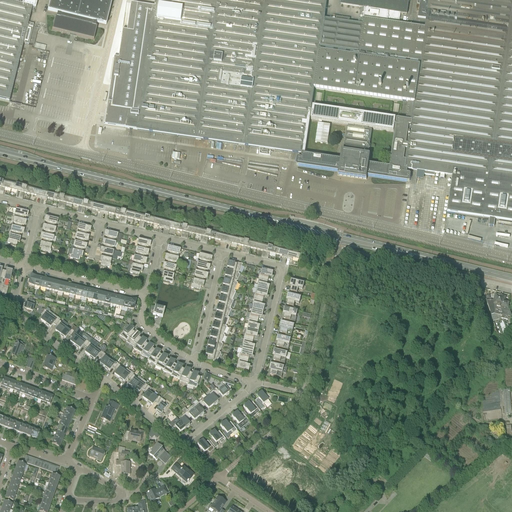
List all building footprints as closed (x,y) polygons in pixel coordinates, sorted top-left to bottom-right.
[(23,0),(22,5),(0,0),(0,99),(9,102),(11,94),(14,82),(23,43),(29,45),(33,25),(28,23),(32,7),(33,8),(35,8),(37,0),(50,0),(49,6),(47,11),(57,14),(56,17),(55,17),(52,30),(93,41),(97,27),(95,27),(96,23),(106,26),(112,0),(23,0)] [(408,0),(340,0),(340,4),(360,7),(358,24),(349,22),(350,18),(335,16),(334,20),(324,19),(326,6),(326,0),(155,0),(155,7),(143,5),(139,33),(151,35),(137,130),(291,152),(302,154),(301,158),(299,158),(298,158),(297,159),(296,164),(296,165),(298,166),(338,172),(338,175),(338,176),(366,180),(367,176),(408,182),(409,182),(409,181),(410,181),(410,175),(410,174),(409,174),(407,173),(407,169),(419,171),(418,174),(434,176),(435,173),(440,174),(440,178),(444,179),(444,175),(452,176),(447,212),(490,218),(488,226),(494,227),(495,219),(511,221),(511,0),(421,0),(419,19),(426,20),(425,28),(363,19),(363,18),(399,23),(400,13),(407,14),(408,0)] [(1,187),(11,190),(12,183),(3,181),(1,188),(1,187)] [(20,192),(22,186),(12,183),(11,190),(20,192)] [(21,192),(30,194),(32,188),(22,186),(20,192),(21,192)] [(41,199),(43,191),(32,188),(30,194),(36,196),(36,198),(41,199)] [(47,199),(53,200),(54,194),(43,191),(41,199),(46,200),(47,199)] [(62,203),(64,196),(54,194),(53,200),(62,202),(62,203)] [(63,202),(72,205),(74,198),(64,196),(62,203),(63,203),(63,202)] [(82,207),(83,201),(74,198),(72,205),(82,207)] [(82,207),(91,209),(93,203),(83,201),(82,207)] [(102,214),(104,206),(93,203),(91,209),(97,211),(97,213),(102,214)] [(108,214),(114,215),(116,209),(104,206),(102,214),(103,214),(108,215),(108,214)] [(16,215),(16,218),(23,220),(24,217),(26,218),(26,216),(27,216),(28,213),(29,212),(15,209),(16,210),(15,215),(16,215)] [(124,218),(125,211),(116,209),(114,215),(124,217),(124,218)] [(124,217),(133,220),(135,213),(125,211),(124,218),(124,217)] [(143,222),(145,216),(135,213),(133,220),(143,222)] [(45,217),(45,220),(46,220),(45,222),(47,223),(46,225),(46,226),(54,228),(54,227),(54,225),(55,225),(58,220),(45,216),(45,217)] [(143,222),(153,224),(154,218),(145,216),(143,222)] [(14,224),(14,227),(21,228),(22,226),(24,226),(24,224),(25,224),(26,221),(23,220),(16,218),(13,218),(14,218),(13,224),(14,224)] [(163,229),(164,229),(166,221),(154,218),(153,224),(159,226),(158,228),(163,229)] [(169,228),(175,230),(177,224),(166,221),(164,229),(169,230),(169,228)] [(76,233),(89,236),(86,235),(86,232),(88,233),(89,231),(90,231),(91,228),(78,224),(78,225),(78,230),(79,231),(78,233),(76,233)] [(185,233),(187,226),(177,224),(175,230),(185,232),(185,233)] [(41,233),(54,237),(54,236),(52,236),(52,233),(53,233),(55,228),(56,228),(43,225),(43,229),(44,229),(43,231),(45,231),(44,234),(41,233)] [(8,234),(9,235),(11,235),(19,237),(20,234),(21,234),(22,233),(23,233),(24,229),(24,230),(24,229),(21,228),(14,227),(11,226),(12,226),(11,231),(9,230),(8,234)] [(185,232),(195,235),(196,228),(187,226),(185,233),(185,232)] [(204,237),(206,231),(196,228),(195,235),(204,237)] [(103,239),(103,240),(116,243),(120,244),(122,235),(105,231),(104,235),(105,235),(105,237),(107,237),(106,240),(103,239)] [(205,237),(214,239),(216,233),(206,231),(204,237),(205,237)] [(40,242),(52,245),(50,244),(50,242),(51,242),(53,237),(54,237),(41,233),(41,234),(40,237),(42,237),(41,239),(43,240),(42,243),(40,242)] [(74,241),(87,245),(84,244),(84,241),(86,241),(87,239),(88,240),(88,236),(89,236),(76,233),(76,239),(77,239),(76,242),(74,241)] [(225,244),(227,236),(216,233),(214,239),(220,241),(220,242),(225,244)] [(19,237),(11,235),(9,235),(7,243),(11,244),(10,245),(10,246),(16,248),(17,243),(19,243),(21,237),(19,237)] [(231,243),(237,245),(238,238),(227,236),(225,244),(230,245),(231,243)] [(246,248),(248,241),(238,238),(237,245),(246,247),(246,248)] [(136,247),(136,248),(149,251),(146,250),(146,247),(148,247),(148,246),(149,246),(150,242),(151,243),(151,242),(138,239),(138,245),(139,245),(138,248),(136,247)] [(105,246),(104,249),(111,251),(112,248),(113,248),(115,243),(116,243),(103,240),(102,243),(103,243),(103,245),(105,246)] [(71,247),(70,250),(72,250),(83,253),(82,252),(82,249),(84,250),(85,248),(86,248),(86,245),(87,245),(74,241),(71,241),(71,246),(71,247)] [(247,247),(256,250),(258,243),(248,241),(246,248),(247,248),(247,247)] [(52,245),(40,242),(39,248),(41,249),(40,254),(46,255),(46,254),(46,253),(50,254),(52,245)] [(266,252),(267,246),(258,243),(256,250),(266,252)] [(168,247),(167,250),(168,250),(168,252),(169,253),(169,255),(169,256),(176,257),(178,258),(179,255),(178,255),(180,250),(180,249),(167,246),(167,247),(168,247)] [(266,252),(275,254),(277,248),(267,246),(266,252)] [(101,248),(100,252),(101,252),(101,254),(103,254),(102,257),(111,260),(116,261),(118,252),(114,251),(111,251),(104,249),(101,248)] [(134,256),(147,259),(143,258),(144,255),(146,256),(146,254),(147,254),(148,251),(149,251),(136,248),(136,253),(137,254),(136,256),(134,256)] [(286,259),(288,251),(277,248),(275,254),(282,256),(281,257),(286,259)] [(82,259),(83,253),(72,250),(70,259),(73,259),(73,261),(78,263),(79,258),(82,259)] [(288,251),(286,259),(287,259),(292,260),(292,258),(298,260),(300,254),(288,251)] [(200,260),(199,263),(207,265),(207,262),(209,262),(209,260),(211,261),(212,257),(199,254),(199,260),(200,260)] [(167,261),(167,264),(166,264),(174,266),(175,263),(176,263),(178,258),(176,257),(169,256),(169,255),(165,255),(166,255),(165,258),(166,259),(165,261),(167,261)] [(132,264),(132,265),(143,267),(141,267),(142,264),(144,264),(144,262),(145,263),(146,259),(147,259),(134,256),(134,262),(135,262),(134,265),(132,264)] [(102,257),(100,257),(99,263),(101,263),(100,268),(106,269),(106,267),(109,268),(111,260),(102,257)] [(198,268),(197,271),(197,272),(205,273),(205,270),(207,271),(207,269),(209,269),(209,266),(210,266),(207,265),(199,263),(197,262),(197,263),(197,268),(198,268)] [(228,268),(228,271),(228,272),(238,274),(242,264),(237,263),(236,264),(227,262),(228,263),(227,268),(228,268)] [(165,269),(164,272),(164,273),(172,274),(173,271),(174,272),(176,267),(176,266),(174,266),(166,264),(167,264),(163,263),(164,264),(163,267),(164,267),(163,269),(165,269)] [(143,267),(132,265),(130,273),(133,274),(132,276),(138,277),(139,273),(142,273),(143,267)] [(259,274),(258,279),(267,281),(268,278),(268,276),(273,277),(271,277),(273,272),(260,269),(261,269),(260,274),(259,274)] [(0,285),(0,293),(6,298),(8,287),(4,286),(5,280),(9,281),(10,281),(12,273),(13,273),(12,272),(12,271),(6,270),(6,271),(6,272),(4,272),(0,285)] [(196,277),(195,280),(203,282),(203,279),(205,279),(206,277),(207,278),(208,274),(205,273),(197,272),(197,271),(195,271),(195,277),(196,277)] [(226,277),(225,280),(236,283),(240,275),(238,274),(228,272),(228,271),(225,271),(226,271),(224,277),(226,277)] [(164,273),(164,272),(163,272),(161,278),(164,279),(163,283),(168,285),(168,284),(169,283),(172,284),(174,275),(172,274),(164,273)] [(34,287),(36,277),(30,276),(29,280),(28,279),(27,283),(28,283),(28,285),(34,286),(34,287)] [(34,286),(40,288),(42,278),(36,277),(34,287),(34,286)] [(40,288),(46,289),(48,280),(42,278),(40,288)] [(195,280),(193,279),(191,288),(194,289),(194,290),(194,291),(199,292),(200,287),(203,288),(204,282),(203,282),(195,280)] [(257,285),(256,289),(268,292),(269,287),(266,286),(266,285),(267,281),(258,279),(257,284),(257,285)] [(46,289),(51,291),(54,281),(48,280),(46,289)] [(224,286),(223,289),(234,292),(237,283),(236,283),(225,280),(223,280),(224,280),(222,285),(224,286)] [(291,286),(290,291),(297,293),(298,289),(302,290),(304,283),(304,284),(304,283),(291,280),(290,285),(292,285),(292,287),(291,286)] [(51,291),(57,292),(60,283),(54,281),(51,291)] [(57,292),(63,294),(65,284),(60,283),(57,292)] [(63,294),(69,295),(71,286),(65,284),(63,294)] [(69,295),(75,296),(77,287),(71,286),(69,295)] [(75,296),(81,298),(83,288),(77,287),(75,296)] [(81,298),(86,299),(89,290),(83,288),(81,298)] [(222,295),(221,298),(231,300),(235,292),(234,292),(223,289),(221,288),(221,289),(220,294),(222,295)] [(254,293),(253,299),(262,301),(263,298),(263,297),(263,296),(268,297),(267,296),(268,292),(256,289),(255,294),(254,293)] [(86,299),(92,301),(95,291),(89,290),(86,299)] [(92,301),(98,302),(100,293),(95,291),(92,301)] [(98,302),(104,303),(106,294),(100,293),(98,302)] [(104,303),(110,305),(112,296),(106,294),(104,303)] [(288,300),(286,305),(294,307),(294,306),(295,303),(299,304),(300,297),(301,298),(301,297),(288,294),(287,294),(288,294),(287,299),(289,299),(289,301),(288,300)] [(489,301),(486,301),(488,306),(491,314),(491,316),(492,316),(493,321),(497,320),(501,319),(502,319),(506,320),(507,317),(511,317),(509,312),(508,307),(507,307),(508,303),(504,302),(505,297),(496,295),(495,301),(491,301),(491,300),(489,300),(489,301)] [(110,305),(116,306),(118,297),(112,296),(110,305)] [(116,306),(121,308),(124,298),(118,297),(116,306)] [(220,303),(219,306),(219,307),(229,309),(233,301),(231,300),(221,298),(219,297),(219,298),(218,303),(220,303)] [(127,309),(130,299),(129,299),(129,300),(124,298),(121,308),(127,309)] [(130,299),(127,309),(127,310),(127,309),(133,311),(134,309),(135,309),(135,310),(136,305),(136,306),(135,305),(135,301),(130,300),(130,299)] [(253,305),(251,309),(263,312),(264,307),(261,306),(261,305),(262,301),(253,299),(252,304),(253,305)] [(32,301),(28,300),(27,305),(25,304),(25,305),(24,305),(23,304),(22,310),(25,312),(29,314),(31,312),(32,312),(34,306),(33,306),(34,302),(32,301)] [(218,312),(217,315),(227,318),(231,310),(229,309),(219,307),(219,306),(217,306),(216,312),(218,312)] [(154,311),(152,316),(155,316),(154,318),(157,319),(157,317),(162,318),(163,313),(164,310),(154,307),(154,308),(154,309),(154,311)] [(296,318),(297,311),(298,311),(284,308),(285,308),(284,312),(286,313),(285,314),(284,314),(283,319),(295,322),(296,318)] [(247,313),(245,319),(248,319),(257,321),(258,318),(258,317),(258,316),(263,317),(262,316),(263,312),(251,309),(250,314),(247,313)] [(44,326),(53,314),(49,311),(48,313),(44,310),(41,315),(40,315),(43,317),(40,321),(45,325),(44,326)] [(59,321),(60,319),(53,314),(44,326),(48,329),(49,329),(48,328),(49,327),(50,328),(53,324),(55,326),(59,321)] [(215,324),(225,327),(229,318),(227,318),(217,315),(215,315),(214,320),(216,321),(215,324)] [(248,325),(247,329),(258,332),(259,327),(256,326),(256,325),(257,325),(257,321),(248,319),(247,324),(248,325)] [(63,321),(61,323),(59,321),(55,326),(58,328),(55,332),(60,335),(59,337),(65,328),(68,325),(63,321)] [(292,332),(294,325),(281,322),(280,326),(282,327),(282,328),(281,328),(280,333),(286,335),(285,336),(291,337),(293,332),(292,332)] [(213,330),(213,333),(223,335),(227,327),(225,327),(215,324),(213,323),(212,324),(213,324),(212,329),(213,330)] [(126,342),(136,332),(134,333),(132,331),(133,330),(130,326),(130,325),(128,327),(126,329),(119,336),(127,341),(126,342)] [(60,335),(59,337),(63,340),(63,339),(64,338),(65,339),(68,335),(70,337),(76,328),(73,326),(70,329),(69,328),(68,330),(65,328),(60,335)] [(70,342),(75,346),(84,334),(76,328),(70,337),(72,339),(70,342)] [(245,333),(243,339),(253,341),(253,338),(253,337),(254,336),(258,337),(257,336),(258,332),(247,329),(245,334),(245,333)] [(133,348),(133,349),(142,338),(142,337),(141,339),(138,337),(140,336),(136,332),(126,342),(134,347),(133,348)] [(211,338),(211,341),(210,342),(221,344),(224,336),(223,335),(213,333),(210,332),(211,333),(209,338),(211,338)] [(84,334),(74,347),(78,350),(79,349),(79,350),(82,346),(85,348),(89,342),(91,339),(84,334)] [(276,347),(288,350),(289,346),(290,339),(291,339),(277,336),(278,336),(277,340),(279,341),(278,342),(276,347)] [(142,338),(133,349),(141,353),(149,343),(147,345),(145,343),(146,342),(145,340),(142,338),(143,338),(142,338)] [(243,345),(242,349),(253,352),(254,347),(251,346),(251,345),(252,345),(253,341),(243,339),(242,344),(243,345)] [(12,351),(10,356),(12,356),(11,357),(12,357),(13,357),(19,359),(18,358),(20,352),(21,352),(23,347),(21,346),(22,343),(16,341),(15,343),(15,344),(12,351)] [(209,347),(208,350),(219,353),(222,344),(221,344),(210,342),(211,341),(208,341),(209,341),(207,347),(209,347)] [(89,358),(95,350),(91,348),(93,346),(89,342),(85,348),(87,349),(84,353),(89,357),(89,358)] [(141,353),(140,355),(147,358),(148,359),(154,351),(152,349),(152,348),(153,347),(152,346),(149,344),(149,343),(141,353)] [(90,357),(89,358),(93,361),(93,360),(94,361),(97,357),(99,359),(103,353),(105,350),(106,350),(106,349),(106,348),(106,347),(105,346),(104,346),(103,345),(102,345),(101,346),(100,347),(99,348),(97,347),(95,350),(90,357)] [(154,366),(155,366),(162,356),(161,356),(159,354),(160,353),(156,349),(147,360),(155,364),(154,366)] [(240,354),(238,359),(248,361),(248,358),(248,357),(249,356),(253,357),(252,356),(253,352),(242,349),(241,354),(240,354)] [(208,350),(206,350),(205,355),(207,356),(206,359),(213,361),(216,363),(220,353),(219,353),(208,350)] [(273,361),(284,364),(287,353),(274,350),(273,354),(275,355),(275,356),(274,356),(273,361)] [(103,369),(110,361),(106,358),(108,356),(103,353),(99,359),(102,360),(99,364),(104,368),(103,369)] [(162,371),(163,370),(169,361),(166,359),(167,358),(163,355),(163,354),(161,356),(162,356),(155,366),(163,370),(162,371)] [(45,369),(51,371),(50,371),(53,364),(54,364),(56,359),(50,357),(51,356),(49,356),(47,355),(47,356),(45,363),(44,363),(42,368),(44,369),(45,370),(45,369)] [(26,367),(29,368),(31,362),(34,363),(35,361),(29,358),(26,367)] [(170,376),(171,375),(176,366),(174,364),(175,362),(170,359),(169,361),(163,370),(162,371),(171,375),(170,376)] [(248,361),(238,359),(237,364),(238,365),(237,369),(236,369),(248,372),(249,367),(251,368),(251,367),(246,366),(247,365),(248,361)] [(112,368),(114,369),(118,364),(114,361),(112,363),(110,361),(103,369),(107,372),(108,372),(107,372),(108,371),(109,371),(112,368)] [(179,379),(179,380),(184,370),(181,368),(182,367),(181,366),(178,364),(178,363),(176,366),(171,375),(170,376),(179,379)] [(117,371),(114,375),(119,379),(124,372),(126,370),(118,364),(114,369),(117,371)] [(270,375),(281,378),(282,374),(283,367),(284,367),(271,364),(270,368),(272,369),(272,370),(271,370),(270,375)] [(186,385),(187,385),(187,384),(192,374),(189,373),(189,372),(190,371),(185,368),(184,370),(179,380),(178,381),(187,384),(186,385)] [(119,379),(118,380),(122,383),(123,382),(124,382),(126,378),(129,380),(133,375),(134,374),(131,372),(126,369),(126,370),(124,372),(119,379)] [(187,384),(187,385),(196,388),(197,385),(200,378),(197,377),(198,375),(193,373),(193,372),(192,374),(187,384)] [(131,382),(129,386),(134,390),(139,383),(136,380),(137,378),(133,375),(129,380),(131,382)] [(4,389),(6,390),(10,381),(7,380),(3,378),(1,386),(4,388),(4,389)] [(134,390),(133,391),(137,394),(137,393),(138,392),(138,393),(141,389),(144,391),(148,386),(145,384),(146,383),(142,379),(139,383),(134,390)] [(10,390),(13,391),(16,383),(13,382),(10,381),(6,390),(9,391),(10,390)] [(16,393),(19,394),(22,385),(20,384),(16,383),(13,391),(17,392),(16,393)] [(216,388),(213,391),(217,396),(219,394),(222,398),(225,395),(226,396),(226,397),(232,391),(230,389),(231,386),(232,386),(232,385),(223,383),(224,383),(224,386),(224,387),(219,392),(216,388)] [(22,394),(25,396),(28,388),(25,386),(22,385),(19,394),(21,395),(22,394)] [(146,403),(146,404),(152,395),(149,393),(152,389),(148,386),(144,391),(146,393),(142,398),(147,402),(146,403)] [(25,396),(25,397),(31,399),(35,390),(32,389),(28,388),(25,396)] [(34,399),(38,400),(41,392),(37,391),(35,390),(31,399),(33,400),(34,399)] [(213,391),(206,396),(213,405),(214,406),(218,403),(217,403),(217,402),(217,401),(214,398),(217,396),(213,391)] [(41,402),(43,404),(47,394),(44,393),(43,393),(41,392),(38,400),(41,401),(41,402)] [(258,399),(255,401),(260,407),(262,410),(265,408),(263,405),(268,401),(267,400),(271,397),(272,395),(265,394),(263,395),(261,392),(257,395),(256,396),(257,398),(258,399)] [(47,394),(43,404),(46,404),(46,403),(50,404),(51,401),(53,397),(49,395),(47,394)] [(155,402),(157,404),(161,398),(157,395),(155,397),(152,395),(146,404),(150,407),(150,406),(151,405),(152,406),(155,402)] [(206,396),(199,403),(203,408),(205,406),(208,409),(213,405),(206,396)] [(161,398),(157,404),(159,405),(155,411),(156,412),(156,413),(155,412),(155,413),(160,417),(162,413),(162,412),(165,407),(162,405),(165,402),(161,398)] [(102,420),(103,420),(109,422),(108,422),(111,415),(112,416),(114,410),(116,411),(119,405),(109,401),(109,402),(110,402),(108,407),(106,406),(105,407),(106,407),(103,414),(102,414),(100,419),(102,419),(102,420)] [(243,407),(243,408),(244,409),(246,411),(249,415),(248,416),(251,419),(255,415),(256,416),(259,414),(258,413),(260,411),(259,410),(252,402),(249,405),(248,403),(243,407)] [(193,405),(191,407),(199,417),(200,418),(204,415),(203,414),(203,415),(202,414),(203,413),(200,409),(203,408),(199,403),(194,406),(193,405)] [(189,411),(184,414),(188,419),(191,417),(194,421),(199,417),(191,407),(187,409),(189,411)] [(64,411),(63,413),(72,417),(73,415),(75,411),(70,409),(67,408),(65,412),(64,411)] [(232,416),(231,417),(233,419),(234,421),(235,420),(238,425),(237,426),(240,430),(248,423),(248,422),(249,422),(249,421),(248,421),(247,419),(245,417),(242,413),(239,415),(236,412),(233,415),(232,416)] [(63,416),(62,420),(70,423),(71,420),(72,417),(63,413),(62,416),(63,416)] [(182,419),(179,422),(185,428),(186,430),(190,426),(189,426),(188,425),(189,425),(186,421),(188,419),(184,414),(180,417),(182,419)] [(4,427),(6,428),(10,419),(7,418),(7,419),(3,417),(0,425),(4,427)] [(176,418),(172,422),(174,426),(172,428),(175,430),(177,429),(179,432),(180,432),(185,428),(179,422),(176,418)] [(9,429),(12,430),(15,422),(12,420),(10,419),(6,428),(9,429)] [(59,423),(58,425),(67,429),(68,427),(70,423),(62,420),(60,424),(59,423)] [(16,432),(18,433),(22,423),(19,422),(19,423),(15,422),(12,430),(16,431),(16,432)] [(220,426),(220,427),(223,430),(225,432),(223,433),(222,433),(227,439),(230,437),(229,436),(237,430),(234,427),(233,426),(232,425),(232,424),(230,422),(227,425),(225,422),(221,425),(220,426)] [(21,433),(25,434),(28,426),(24,425),(24,424),(22,423),(18,433),(21,433)] [(66,432),(67,429),(58,425),(57,428),(58,429),(56,432),(64,435),(66,432)] [(28,436),(31,437),(34,428),(31,427),(31,428),(28,426),(25,434),(28,436)] [(34,428),(31,437),(33,438),(37,439),(39,435),(40,431),(36,430),(37,429),(34,428)] [(150,428),(149,432),(157,439),(159,436),(150,428)] [(130,431),(128,440),(140,442),(141,438),(143,432),(139,431),(138,432),(130,431)] [(209,441),(211,443),(215,448),(218,446),(216,443),(219,441),(221,443),(225,440),(219,432),(216,434),(214,431),(208,435),(211,439),(209,441)] [(54,435),(53,438),(62,442),(63,439),(64,435),(56,432),(55,435),(54,435)] [(62,442),(53,438),(52,440),(53,441),(52,444),(55,445),(55,446),(59,448),(61,444),(62,442)] [(198,451),(205,457),(205,456),(202,454),(207,450),(209,453),(214,449),(207,441),(204,443),(202,441),(197,445),(200,449),(198,451)] [(161,461),(164,458),(167,455),(161,449),(162,448),(157,444),(153,448),(154,449),(149,455),(156,461),(159,458),(161,461)] [(98,450),(97,450),(92,448),(90,453),(89,454),(90,454),(89,456),(89,457),(89,456),(96,459),(96,460),(101,462),(102,460),(103,459),(102,459),(105,453),(104,453),(104,454),(97,451),(98,450)] [(118,461),(115,461),(115,466),(116,466),(121,466),(121,475),(123,475),(124,475),(125,475),(125,474),(129,474),(129,476),(130,476),(129,466),(130,466),(130,462),(126,462),(126,463),(125,463),(125,455),(124,455),(121,454),(118,454),(118,461)] [(18,462),(16,468),(23,471),(25,465),(22,464),(23,464),(18,462)] [(181,476),(187,482),(193,476),(183,467),(181,469),(176,464),(171,469),(180,477),(181,476)] [(16,468),(13,474),(21,477),(23,471),(16,468)] [(13,474),(11,480),(19,483),(21,477),(13,474)] [(49,478),(48,480),(58,483),(59,481),(60,477),(55,475),(55,476),(52,475),(51,478),(49,478)] [(11,480),(9,486),(17,489),(19,483),(11,480)] [(48,483),(47,487),(55,490),(57,486),(58,483),(48,480),(47,483),(48,483)] [(9,486),(7,492),(15,495),(17,489),(9,486)] [(45,490),(44,492),(54,496),(55,493),(54,493),(55,490),(47,487),(46,490),(45,490)] [(146,494),(151,503),(159,499),(158,498),(167,493),(163,487),(161,489),(161,490),(155,493),(154,490),(146,494)] [(383,493),(388,498),(394,492),(389,487),(383,493)] [(15,495),(7,492),(5,499),(13,501),(15,495)] [(44,496),(43,499),(51,502),(52,498),(53,498),(54,496),(44,492),(43,495),(44,496)] [(217,497),(210,508),(215,511),(219,511),(226,503),(217,497)] [(41,502),(40,505),(49,508),(50,505),(51,502),(43,499),(42,503),(41,502)] [(4,501),(2,507),(10,510),(12,504),(4,501)] [(145,511),(144,502),(138,503),(139,508),(134,509),(134,508),(127,509),(127,511),(145,511)]
